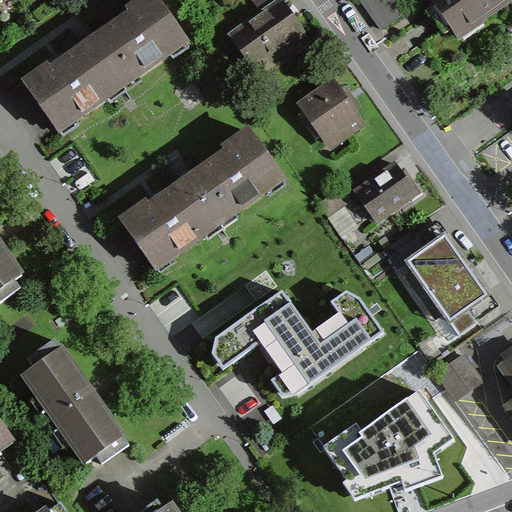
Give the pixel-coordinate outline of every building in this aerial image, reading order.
[(56,133),(185,41),(155,0),(128,0),(17,80),(56,133)] [(278,0),(274,0),(226,32),(257,79),(309,45),(278,0)] [(509,0),(419,0),(450,42),(509,0)] [(326,149),(362,124),(330,78),(294,103),(326,149)] [(114,216),(152,270),(283,179),(245,125),(114,216)] [(374,222),(414,195),(390,161),(350,188),(374,222)] [(484,296),(441,235),(404,260),(447,322),(484,296)] [(0,251),(0,286),(16,275),(0,251)] [(309,331),(281,292),(219,337),(216,345),(227,361),(260,338),(283,370),(271,379),(279,390),(302,390),(386,329),(361,294),(342,290),(331,298),(339,309),(309,331)] [(55,347),(18,374),(82,463),(119,436),(55,347)] [(511,352),(492,366),(511,393),(511,394),(497,405),(511,426),(511,352)] [(350,436),(379,478),(422,449),(393,406),(350,436)] [(0,420),(0,450),(14,441),(0,420)] [(67,511),(60,502),(49,509),(46,505),(35,511),(67,511)]
